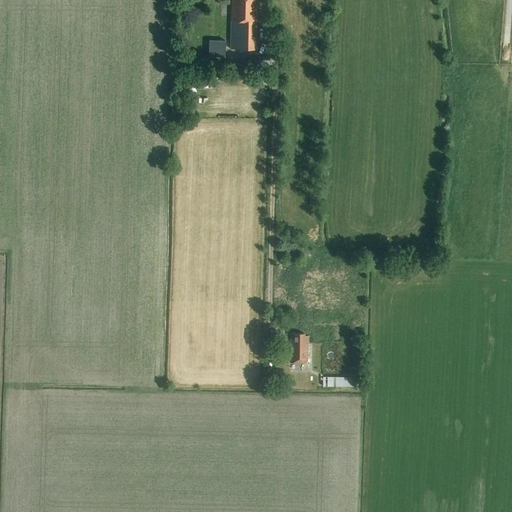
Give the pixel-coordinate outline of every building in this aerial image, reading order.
[(231,0),(230,49),(231,49),(256,50),(257,0),(231,0)] [(225,57),(225,41),(209,40),(208,57),(225,57)] [(231,64),(231,72),(244,72),(244,68),(269,69),(270,58),(249,57),(249,61),(244,61),(244,64),(231,64)] [(307,363),(307,345),(308,345),(308,337),(304,336),(304,334),(290,334),(290,363),(307,363)] [(358,387),(358,377),(323,377),(323,386),(358,387)]
